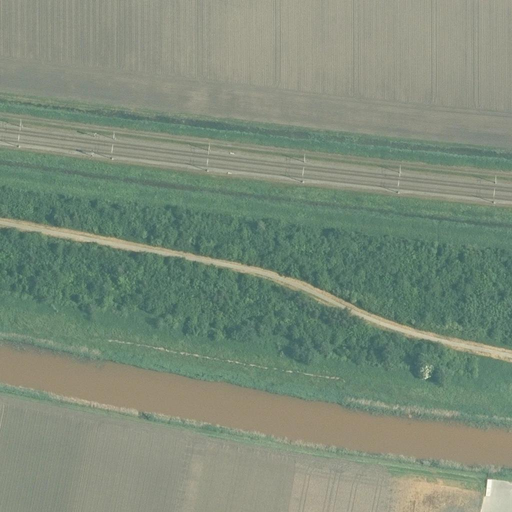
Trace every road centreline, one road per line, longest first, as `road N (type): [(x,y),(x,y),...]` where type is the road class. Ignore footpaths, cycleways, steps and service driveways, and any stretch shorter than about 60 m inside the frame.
road 1 (track): [(511,212),(0,152)]
road 2 (track): [(511,175),(0,116)]
